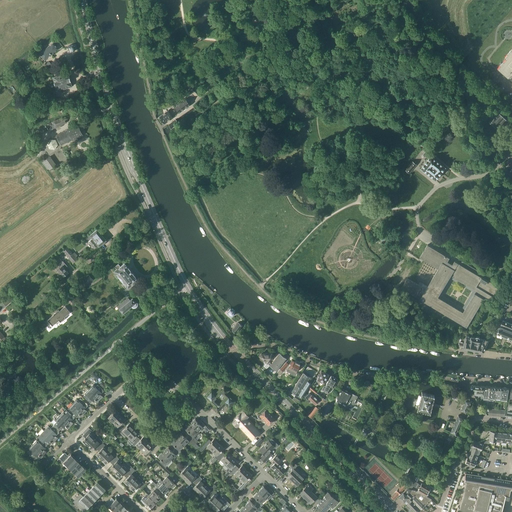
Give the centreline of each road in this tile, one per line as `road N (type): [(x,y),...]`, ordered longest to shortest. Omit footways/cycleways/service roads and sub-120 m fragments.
road 1 (secondary): [(186,283),(115,119),(83,0)]
road 2 (unclassified): [(0,446),(186,283)]
road 3 (unclassified): [(409,2),(343,41),(260,49),(193,102)]
road 4 (residential): [(463,385),(351,372),(268,345),(234,350)]
road 5 (secondary): [(391,511),(234,350)]
road 6 (unclassified): [(511,120),(426,33),(409,2)]
